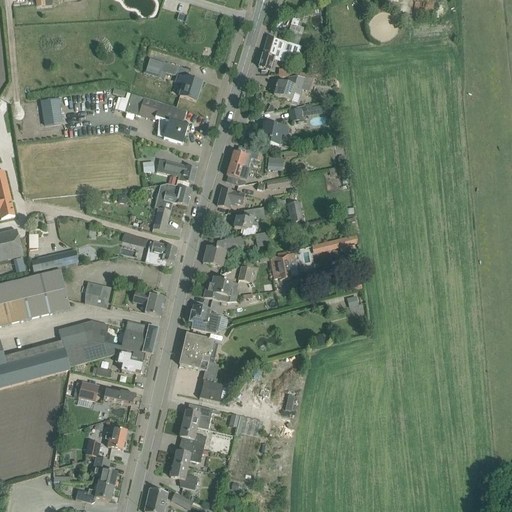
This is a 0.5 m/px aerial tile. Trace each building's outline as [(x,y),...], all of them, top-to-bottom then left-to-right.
[(44,0),(36,0),(37,9),(45,8),(44,0)] [(268,38),(259,68),(270,71),(274,59),(279,61),(289,64),(291,56),(296,57),(299,48),(285,43),(272,39),(268,38)] [(149,60),(144,75),(158,79),(160,73),(163,64),(149,60)] [(178,69),(163,64),(160,73),(166,74),(175,77),(178,69)] [(179,98),(186,100),(196,103),(201,84),(178,77),(176,84),(183,86),(179,98)] [(312,80),(292,78),(289,87),(277,83),(276,87),(275,87),(275,89),(273,96),(291,102),(293,95),(299,97),(301,90),(308,93),(312,80)] [(114,90),(112,95),(124,98),(125,93),(114,90)] [(118,98),(114,110),(117,111),(125,113),(131,95),(127,94),(125,100),(118,98)] [(131,95),(125,113),(154,122),(155,120),(168,124),(167,128),(163,139),(163,140),(173,143),(182,146),(187,130),(182,128),(187,113),(177,110),(131,95)] [(289,113),(291,122),(302,120),(300,110),(289,113)] [(269,145),(278,147),(280,136),(287,137),(288,130),(264,125),(261,141),(270,142),(269,145)] [(233,153),(230,164),(248,170),(251,160),(256,161),(258,154),(246,151),(244,156),(233,153)] [(269,160),(268,170),(276,171),(282,172),(283,159),(269,157),(269,160)] [(159,161),(156,173),(178,178),(176,187),(188,191),(190,185),(193,185),(197,170),(187,167),(159,161)] [(154,172),(153,163),(143,164),(144,173),(154,172)] [(248,170),(230,164),(226,177),(246,183),(249,171),(248,170)] [(0,215),(1,220),(15,217),(4,172),(0,173),(0,215)] [(281,181),(269,183),(270,189),(282,187),(281,181)] [(167,185),(163,202),(172,204),(187,208),(191,191),(188,191),(176,187),(167,185)] [(217,207),(229,210),(230,206),(234,207),(234,205),(241,207),(244,196),(233,193),(222,190),(217,207)] [(299,204),(288,206),(291,224),(302,221),(299,204)] [(170,212),(158,209),(153,231),(165,234),(170,212)] [(263,209),(253,211),(243,212),(244,218),(243,221),(236,219),(234,229),(243,231),(241,238),(255,236),(257,228),(251,227),(253,218),(265,221),(263,209)] [(0,235),(0,262),(22,257),(16,231),(0,235)] [(254,236),(257,248),(269,246),(266,234),(254,236)] [(356,236),(312,247),(314,255),(358,245),(356,236)] [(203,264),(212,267),(221,269),(225,253),(226,253),(226,252),(244,249),(242,238),(217,242),(215,250),(207,248),(203,264)] [(173,265),(177,250),(163,246),(153,244),(151,254),(148,255),(146,260),(145,264),(165,269),(165,267),(165,266),(166,263),(173,265)] [(78,263),(75,251),(37,259),(40,271),(78,263)] [(291,278),(287,256),(275,258),(279,279),(279,280),(284,279),(291,278)] [(238,281),(249,284),(252,271),(241,268),(238,281)] [(60,272),(32,279),(41,318),(70,311),(60,272)] [(41,318),(32,279),(11,284),(21,323),(41,318)] [(204,298),(227,304),(230,290),(237,291),(238,285),(213,279),(212,285),(207,284),(204,298)] [(0,327),(21,323),(11,284),(0,286),(0,327)] [(100,298),(89,295),(85,294),(85,295),(85,305),(84,305),(106,310),(111,290),(102,287),(100,298)] [(146,307),(144,315),(160,318),(165,299),(159,298),(160,294),(152,292),(151,296),(149,296),(148,297),(134,294),(132,304),(146,307)] [(347,300),(349,309),(359,307),(356,297),(347,300)] [(191,330),(216,336),(220,317),(209,315),(210,311),(208,310),(208,309),(202,308),(202,309),(194,307),(192,314),(191,314),(189,323),(192,324),(191,330)] [(92,323),(58,332),(61,342),(69,370),(102,361),(92,323)] [(108,327),(92,323),(102,361),(120,356),(121,350),(133,352),(145,355),(151,356),(157,330),(127,323),(122,348),(104,344),(108,327)] [(186,336),(183,351),(210,357),(213,342),(186,336)] [(61,342),(40,348),(48,377),(69,372),(68,370),(69,370),(61,342)] [(0,345),(0,390),(11,387),(11,385),(3,358),(0,345)] [(40,348),(19,354),(27,383),(48,377),(40,348)] [(210,357),(183,351),(179,366),(204,372),(202,383),(203,383),(199,400),(219,405),(223,387),(216,385),(217,381),(215,381),(218,367),(208,364),(210,357)] [(117,358),(116,363),(118,364),(118,365),(123,366),(121,372),(131,374),(140,376),(141,375),(142,374),(143,370),(142,369),(144,364),(143,364),(145,355),(133,352),(131,359),(130,358),(120,356),(119,358),(117,358)] [(19,354),(3,358),(11,385),(11,387),(27,383),(19,354)] [(98,368),(96,376),(110,380),(112,372),(98,368)] [(245,374),(230,394),(234,398),(249,377),(245,374)] [(79,400),(85,401),(94,404),(98,388),(82,384),(79,400)] [(103,401),(133,408),(136,397),(106,390),(103,401)] [(185,413),(183,425),(197,428),(208,431),(212,415),(219,417),(220,413),(212,411),(210,411),(201,408),(199,416),(187,413),(185,413)] [(236,429),(235,437),(240,438),(241,435),(259,439),(262,424),(239,419),(236,429)] [(193,441),(191,448),(204,451),(207,438),(195,435),(197,428),(183,425),(180,438),(193,441)] [(107,448),(112,449),(122,451),(123,449),(124,449),(125,447),(126,444),(124,443),(126,433),(116,431),(114,430),(112,436),(106,435),(105,440),(109,441),(107,448)] [(96,459),(97,459),(100,445),(89,442),(86,456),(96,459)] [(176,453),(173,465),(188,469),(189,462),(200,465),(203,455),(204,452),(204,451),(191,448),(190,456),(176,453)] [(100,478),(98,485),(113,489),(114,486),(115,487),(116,482),(115,482),(117,474),(103,471),(104,467),(108,468),(109,462),(97,459),(96,459),(92,476),(100,478)] [(188,469),(173,465),(170,479),(184,482),(182,489),(194,492),(197,479),(186,476),(188,469)] [(113,489),(98,485),(96,493),(89,491),(88,494),(77,491),(75,501),(91,505),(94,503),(95,499),(110,502),(112,495),(113,495),(114,490),(113,490),(113,489)] [(163,511),(168,494),(150,489),(144,511),(163,511)] [(193,503),(175,494),(171,502),(189,511),(193,503)]
